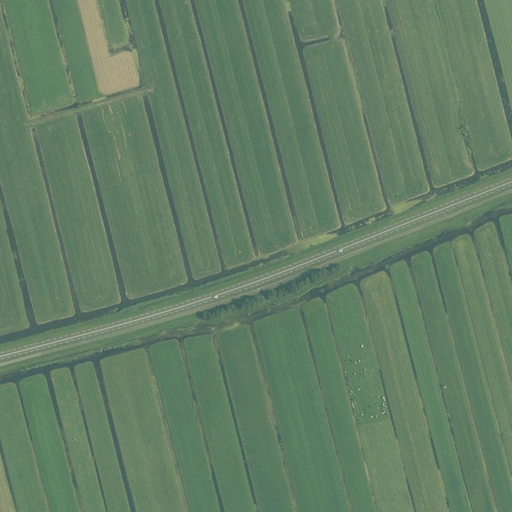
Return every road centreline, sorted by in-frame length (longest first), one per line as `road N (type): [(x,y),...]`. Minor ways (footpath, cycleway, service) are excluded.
road 1 (unclassified): [(0,365),(236,298),(449,216)]
road 2 (primary): [(0,357),(216,296),(445,208)]
